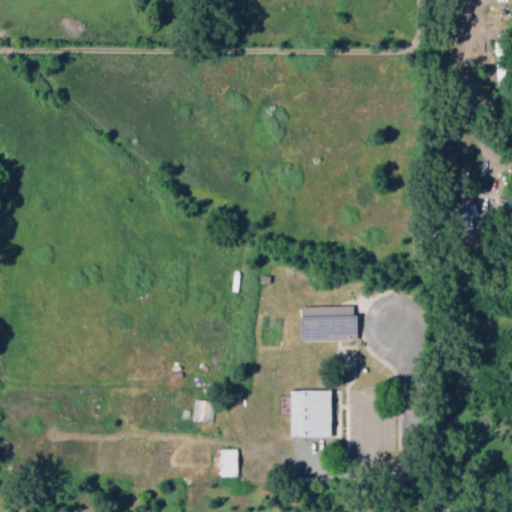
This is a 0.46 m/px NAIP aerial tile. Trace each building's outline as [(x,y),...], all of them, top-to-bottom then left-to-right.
[(465,221),(465,209),(443,209),(443,221),(465,221)] [(295,307),(295,339),(349,339),(349,307),(295,307)] [(283,391),(283,438),(324,438),(324,391),(283,391)] [(188,421),(209,424),(213,403),(191,400),(188,421)] [(215,450),(214,478),(232,478),(233,450),(215,450)]
